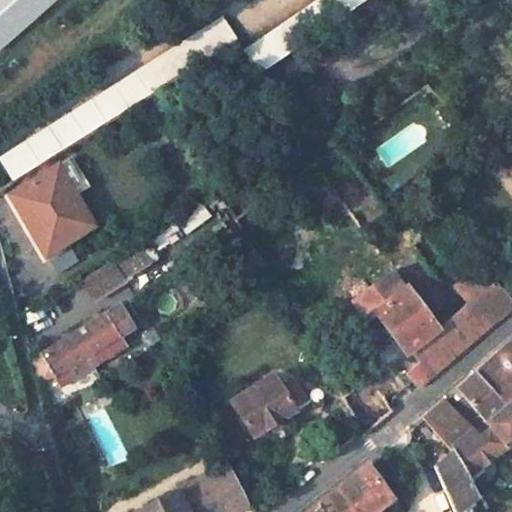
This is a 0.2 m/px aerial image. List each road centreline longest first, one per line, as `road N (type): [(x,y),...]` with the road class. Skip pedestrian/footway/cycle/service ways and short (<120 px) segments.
road 1 (residential): [(511,328),(290,511)]
road 2 (residential): [(66,511),(0,281)]
